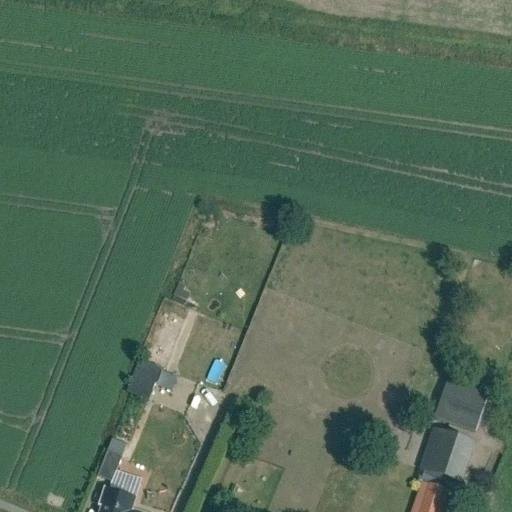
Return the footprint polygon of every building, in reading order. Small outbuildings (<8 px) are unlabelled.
[(163,370),(142,362),(130,392),(151,400),(163,370)] [(490,399),(448,386),(436,423),(478,436),(490,399)] [(472,444),(433,431),(419,470),(458,483),(472,444)] [(129,445),(116,440),(101,476),(114,482),(129,445)] [(450,511),(456,497),(426,486),(416,511),(450,511)] [(104,510),(103,511),(137,511),(135,511),(139,500),(106,490),(100,509),(104,510)]
